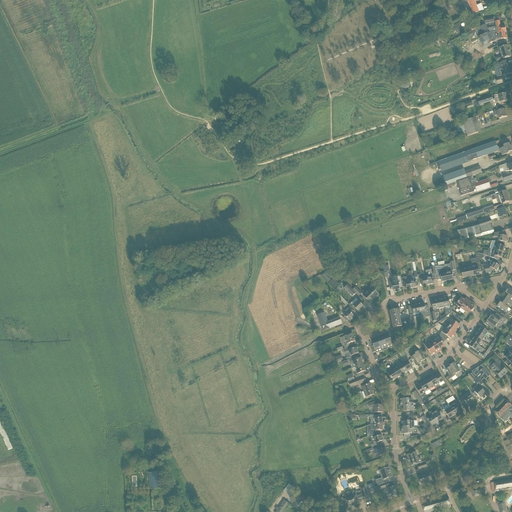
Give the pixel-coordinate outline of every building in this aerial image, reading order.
[(391,0),(397,12),(405,8),(403,4),(402,4),(399,0),(391,0)] [(470,0),(469,1),(468,1),(472,11),(473,14),(479,12),(474,0),(470,0)] [(495,22),(496,27),(487,29),(485,24),(479,28),(473,30),(467,33),(469,36),(476,32),(478,36),(483,47),(488,44),(489,44),(495,41),(495,40),(507,38),(505,26),(500,27),(500,21),(495,22)] [(454,25),(457,33),(463,30),(460,22),(454,25)] [(511,56),(508,45),(499,48),(501,56),(501,57),(500,58),(500,60),(503,59),(511,56)] [(487,51),(486,50),(473,55),(475,60),(489,55),(487,51)] [(506,61),(499,63),(503,75),(511,73),(510,69),(509,69),(506,61)] [(499,95),(494,95),(494,99),(495,99),(497,106),(503,104),(503,102),(507,102),(506,94),(499,95)] [(477,100),(478,105),(493,100),(492,96),(477,100)] [(494,116),(498,115),(499,119),(507,116),(505,111),(504,111),(504,109),(499,110),(493,112),(494,116)] [(462,122),(467,136),(481,132),(476,117),(462,122)] [(511,148),(511,145),(510,146),(509,143),(504,145),(504,147),(500,149),(500,147),(498,147),(495,141),(481,146),(475,149),(468,151),(465,153),(467,159),(468,162),(472,160),(481,157),(500,150),(502,155),(509,153),(509,155),(510,154),(511,153),(511,148)] [(511,161),(499,167),(499,169),(500,172),(511,170),(511,161)] [(462,179),(482,173),(482,172),(479,166),(470,169),(470,170),(460,173),(462,179)] [(502,176),(504,182),(511,178),(511,173),(511,172),(502,176)] [(476,192),(491,188),(488,179),(477,182),(476,179),(474,180),(473,176),(456,182),(461,196),(474,192),(473,190),(476,190),(476,192)] [(495,210),(495,209),(502,207),(501,204),(509,201),(507,195),(508,195),(506,190),(499,193),(499,195),(495,196),(498,204),(483,209),(483,210),(471,215),(472,218),(484,213),(484,214),(495,210)] [(497,211),(488,214),(484,215),(486,219),(489,217),(495,215),(497,214),(499,218),(507,215),(504,208),(497,210),(497,211)] [(478,237),(494,233),(492,226),(490,218),(485,219),(479,221),(479,224),(457,230),(458,234),(459,234),(461,237),(459,238),(459,239),(449,241),(450,244),(460,242),(475,238),(478,237)] [(498,241),(505,242),(507,242),(507,236),(505,236),(504,230),(494,233),(494,238),(498,238),(498,241)] [(495,242),(493,249),(503,252),(502,252),(504,252),(505,247),(504,246),(505,242),(498,241),(495,242)] [(491,254),(490,257),(498,260),(499,257),(501,258),(502,252),(503,252),(493,249),(491,249),(490,254),(491,254)] [(484,264),(481,265),(482,272),(485,271),(486,273),(490,272),(493,269),(496,271),(500,266),(496,263),(498,260),(490,257),(488,259),(487,261),(491,264),(489,266),(488,265),(484,266),(484,264)] [(450,264),(444,265),(448,281),(453,280),(452,275),(452,272),(452,271),(456,270),(454,261),(450,262),(450,264)] [(471,261),(471,264),(472,267),(474,276),(479,275),(479,272),(482,272),(481,265),(480,262),(474,263),(472,261),(471,261)] [(472,267),(471,264),(460,266),(461,269),(457,270),(458,275),(462,274),(462,278),(474,276),(472,267)] [(435,270),(436,274),(437,280),(441,280),(442,282),(448,281),(444,265),(434,267),(435,270)] [(431,272),(426,273),(426,277),(428,285),(434,284),(432,276),(432,274),(431,272)] [(411,276),(409,277),(411,288),(417,287),(416,282),(415,279),(412,280),(411,276)] [(404,279),(401,279),(402,286),(402,285),(405,285),(406,289),(411,288),(409,277),(407,277),(407,281),(404,281),(404,279)] [(401,279),(401,278),(397,279),(398,281),(395,282),(394,281),(389,282),(390,287),(393,287),(394,292),(400,291),(399,288),(402,287),(403,287),(402,285),(402,286),(401,279)] [(330,283),(335,288),(339,284),(333,279),(330,283)] [(356,293),(353,290),(347,284),(344,288),(352,297),(356,293)] [(356,287),(353,290),(356,293),(358,296),(361,293),(356,287)] [(371,300),(372,301),(379,295),(372,287),(363,296),(364,297),(367,300),(370,297),(372,299),(371,300)] [(511,297),(505,292),(502,297),(511,304),(511,303),(511,301),(510,300),(511,297)] [(502,297),(499,301),(506,306),(508,304),(511,305),(511,304),(502,297)] [(458,307),(461,308),(467,299),(465,298),(464,300),(461,298),(455,307),(457,308),(458,307)] [(439,312),(439,309),(437,300),(433,301),(433,299),(431,300),(433,310),(434,312),(431,312),(433,321),(436,321),(435,313),(439,312)] [(461,308),(465,311),(471,302),(467,299),(461,308)] [(350,303),(349,305),(351,307),(355,311),(356,309),(359,312),(363,308),(364,309),(365,308),(362,304),(358,301),(353,306),(350,303)] [(506,306),(499,301),(497,303),(498,304),(497,307),(503,311),(502,314),(503,315),(504,316),(506,313),(508,314),(510,312),(507,310),(509,308),(506,306)] [(471,302),(465,311),(469,315),(475,307),(472,305),(473,303),(471,302)] [(419,313),(420,317),(430,315),(428,305),(424,306),(424,303),(418,304),(419,313)] [(351,307),(349,305),(345,309),(346,310),(345,311),(346,312),(344,315),(344,316),(343,318),(347,322),(347,321),(348,320),(350,322),(355,317),(352,314),(355,311),(351,307)] [(488,318),(500,326),(500,327),(504,322),(500,320),(502,317),(496,313),(494,316),(492,314),(490,316),(489,316),(488,318)] [(459,324),(460,322),(458,320),(455,318),(453,320),(450,325),(459,331),(460,329),(458,328),(460,325),(459,324)] [(500,326),(488,318),(486,320),(487,321),(485,323),(490,326),(494,329),(496,326),(499,328),(500,326)] [(450,325),(446,329),(456,335),(459,331),(450,325)] [(439,334),(441,335),(444,338),(446,335),(451,339),(453,336),(454,337),(456,335),(446,329),(444,327),(441,332),(439,334)] [(481,327),(478,331),(485,336),(488,332),(493,336),(494,333),(489,330),(488,332),(481,327)] [(478,331),(475,336),(482,341),(485,336),(478,331)] [(342,341),(345,349),(353,346),(354,345),(352,342),(355,341),(352,333),(344,336),(345,340),(342,341)] [(389,335),(383,337),(386,346),(392,343),(391,340),(389,335)] [(434,339),(435,342),(441,351),(443,350),(442,348),(445,346),(441,340),(444,338),(441,335),(439,337),(434,339)] [(475,336),(472,341),(479,346),(482,341),(475,336)] [(383,337),(378,340),(381,348),(386,346),(383,337)] [(381,348),(378,340),(372,342),(373,345),(370,347),(373,353),(376,352),(376,353),(382,351),(381,348)] [(479,346),(472,341),(468,345),(470,346),(468,348),(473,351),(477,354),(479,350),(481,352),(483,349),(479,346)] [(437,354),(431,345),(429,342),(424,345),(426,348),(431,355),(434,353),(435,355),(437,354)] [(435,342),(431,345),(437,354),(441,351),(435,342)] [(345,349),(343,349),(347,359),(351,357),(351,356),(354,355),(359,353),(356,347),(354,349),(353,346),(345,349)] [(415,353),(415,355),(416,354),(421,363),(423,362),(423,361),(425,359),(421,353),(424,352),(422,349),(417,352),(416,350),(414,352),(415,353)] [(416,354),(415,355),(413,356),(411,353),(409,354),(413,361),(414,362),(416,366),(421,363),(416,354)] [(354,364),(355,367),(363,364),(360,358),(358,359),(357,356),(352,358),(349,359),(348,358),(341,361),(344,367),(350,364),(351,365),(354,364)] [(407,361),(403,363),(408,371),(412,369),(407,361)] [(496,361),(493,364),(489,368),(490,370),(494,373),(495,372),(501,378),(507,372),(504,368),(501,366),(501,367),(496,361)] [(403,363),(399,366),(404,374),(408,371),(403,363)] [(454,363),(450,366),(455,374),(458,373),(460,376),(462,374),(454,363)] [(363,364),(355,367),(356,371),(353,372),(356,378),(359,376),(364,375),(363,372),(365,371),(363,364)] [(399,366),(395,368),(400,376),(404,374),(399,366)] [(455,374),(450,366),(447,367),(448,368),(446,370),(449,376),(447,377),(449,380),(456,375),(455,374)] [(395,368),(391,371),(396,379),(400,376),(395,368)] [(490,375),(483,368),(479,372),(486,379),(490,375)] [(396,379),(391,371),(387,373),(392,381),(396,379)] [(434,376),(439,384),(443,381),(439,374),(435,376),(434,376)] [(354,379),(357,385),(366,382),(364,376),(354,379)] [(434,376),(429,379),(434,387),(439,384),(434,376)] [(474,381),(477,384),(478,383),(481,386),(483,384),(477,377),(474,381)] [(429,379),(425,382),(430,390),(434,387),(429,379)] [(425,382),(420,384),(425,392),(430,390),(425,382)] [(363,392),(362,392),(364,398),(366,397),(366,398),(370,396),(375,394),(373,389),(374,389),(373,385),(372,386),(371,383),(366,385),(362,387),(363,392)] [(425,392),(420,384),(420,385),(416,388),(420,395),(425,392)] [(473,393),(476,397),(478,395),(480,398),(486,393),(482,389),(478,385),(476,386),(478,388),(474,392),(473,393)] [(416,396),(419,403),(422,401),(418,395),(416,391),(413,392),(416,396)] [(459,398),(461,401),(463,405),(466,403),(468,406),(474,402),(473,399),(475,397),(473,394),(470,391),(463,395),(459,398)] [(401,406),(404,406),(409,406),(409,403),(409,399),(408,399),(408,397),(402,397),(402,399),(400,399),(401,406)] [(448,405),(454,415),(460,412),(458,409),(460,408),(456,402),(455,400),(448,404),(448,405)] [(498,408),(494,412),(502,419),(505,422),(511,416),(506,411),(509,407),(511,405),(506,400),(498,408)] [(374,409),(374,413),(383,412),(382,405),(377,405),(376,404),(375,401),(371,403),(368,404),(369,407),(370,408),(373,408),(373,409),(374,409)] [(409,406),(404,406),(404,411),(413,411),(413,403),(409,403),(409,406)] [(454,415),(448,405),(443,408),(441,404),(438,405),(442,411),(444,410),(446,414),(449,418),(454,415)] [(431,415),(433,419),(435,417),(438,422),(442,419),(437,411),(431,415)] [(421,418),(424,424),(428,421),(424,415),(424,416),(422,412),(419,414),(421,418)] [(385,424),(385,422),(382,422),(382,418),(380,418),(380,415),(379,415),(369,415),(369,418),(370,418),(371,422),(371,425),(385,424)] [(474,429),(476,428),(481,425),(476,416),(471,419),(475,425),(471,427),(468,429),(467,431),(461,439),(464,443),(468,441),(468,439),(471,438),(470,436),(474,434),(473,433),(476,432),(474,429)] [(433,419),(429,421),(429,422),(428,422),(431,427),(432,426),(433,428),(439,424),(438,422),(435,417),(433,419)] [(404,422),(402,422),(402,427),(410,427),(410,429),(414,429),(417,429),(417,421),(414,421),(409,421),(404,421),(404,422)] [(383,430),(382,426),(385,426),(385,424),(371,425),(371,431),(367,431),(367,436),(369,436),(371,435),(374,434),(377,434),(380,433),(380,430),(383,430)] [(402,427),(401,427),(402,434),(404,434),(404,435),(409,435),(409,433),(410,433),(410,432),(414,432),(414,429),(410,429),(410,427),(402,427)] [(371,445),(372,448),(380,446),(378,442),(384,440),(381,434),(378,436),(377,434),(374,434),(371,435),(369,436),(371,442),(370,442),(371,445)] [(380,446),(372,448),(374,452),(374,454),(378,453),(379,456),(387,453),(385,447),(381,449),(380,446)] [(419,463),(420,464),(420,465),(426,462),(425,461),(422,462),(421,459),(419,458),(418,459),(416,452),(407,455),(409,462),(408,462),(410,467),(419,463)] [(381,478),(375,480),(377,486),(389,482),(388,478),(392,477),(389,467),(383,469),(381,470),(380,470),(381,473),(383,478),(381,478)] [(148,472),(149,489),(162,488),(161,472),(148,472)] [(433,482),(429,472),(426,473),(427,474),(423,475),(418,477),(420,481),(419,482),(420,484),(421,484),(421,485),(428,482),(428,483),(433,482)] [(511,479),(491,483),(492,492),(511,489),(511,479)] [(283,491),(290,496),(296,488),(289,483),(283,491)] [(387,488),(390,499),(397,496),(395,490),(396,490),(395,485),(387,488)] [(471,490),(473,494),(485,490),(483,485),(471,490)] [(344,499),(343,499),(347,508),(346,508),(347,508),(359,504),(359,503),(358,500),(364,497),(364,498),(368,496),(365,486),(360,488),(362,494),(357,496),(356,495),(356,494),(355,494),(344,499)] [(296,510),(309,500),(304,494),(292,504),(296,510)] [(428,511),(451,506),(448,497),(422,504),(424,511),(428,511)] [(275,511),(281,511),(288,503),(284,500),(275,511)] [(500,500),(496,501),(498,506),(498,505),(500,511),(506,511),(503,500),(500,501),(500,500)]
